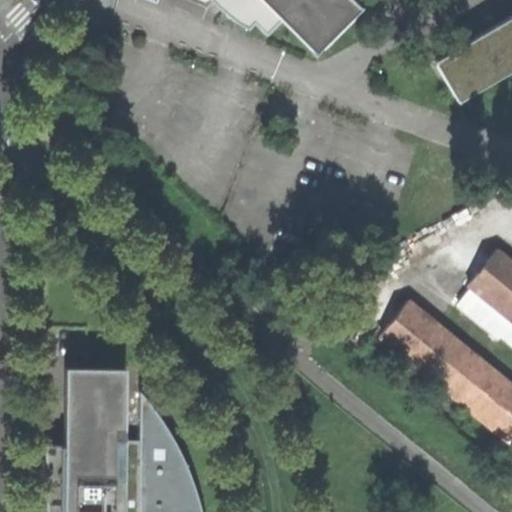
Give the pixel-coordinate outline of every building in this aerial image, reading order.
[(212,9),(224,20),(231,12),(219,0),(206,0),(205,0),(212,9)] [(267,41),(284,27),(257,0),(205,0),(206,0),(219,0),(231,12),(224,20),(235,27),(250,35),(258,31),(267,41)] [(257,0),(284,27),(313,56),(353,16),(337,0),(257,0)] [(455,106),(511,72),(511,21),(432,67),(455,106)] [(511,273),(493,258),(463,295),(511,335),(511,273)] [(511,448),(511,396),(410,314),(374,354),(504,458),(511,448)] [(63,444),(62,478),(76,478),(76,468),(68,468),(67,457),(75,457),(77,393),(124,392),(124,368),(86,367),(64,367),(63,444)] [(123,439),(124,392),(77,393),(75,457),(67,457),(68,468),(76,468),(76,478),(62,478),(61,511),(200,511),(194,489),(184,461),(172,437),(156,412),(138,390),(137,439),(123,439)] [(61,511),(62,478),(63,444),(43,444),(44,511),(61,511)]
